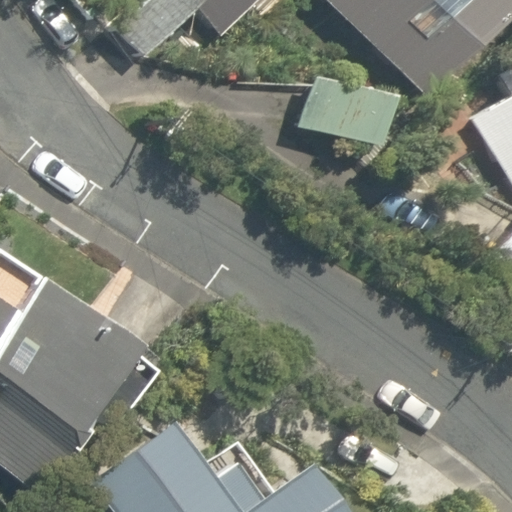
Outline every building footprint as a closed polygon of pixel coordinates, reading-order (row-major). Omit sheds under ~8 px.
[(131,0),(102,32),(131,58),(179,7),(212,38),(247,0),(131,0)] [(316,0),(417,95),(505,0),(316,0)] [(461,120),(511,204),(511,64),(489,78),(500,96),(461,120)] [(294,79),(282,130),(365,149),(377,98),(294,79)] [(484,256),(511,274),(511,225),(506,222),(484,256)] [(0,475),(31,496),(61,452),(63,454),(78,432),(74,429),(88,407),(114,425),(150,371),(146,368),(152,360),(0,259),(0,475)] [(320,511),(286,466),(242,499),(216,465),(196,480),(153,424),(76,482),(98,511),(320,511)]
